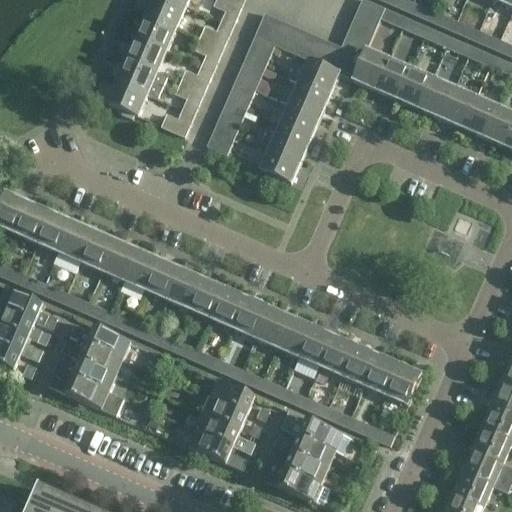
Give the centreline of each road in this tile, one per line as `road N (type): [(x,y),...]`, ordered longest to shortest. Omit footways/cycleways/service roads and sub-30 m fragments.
road 1 (unclassified): [(308,273),(18,144)]
road 2 (unclassified): [(308,273),(365,141),(511,204)]
road 3 (residential): [(181,511),(0,432)]
road 4 (unclassified): [(395,511),(469,345)]
road 5 (unclassified): [(469,345),(308,273)]
